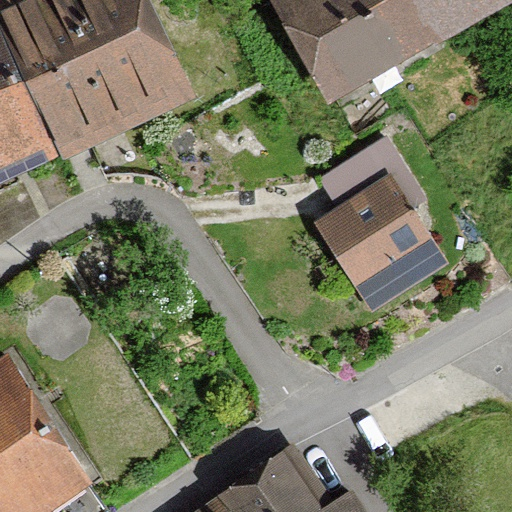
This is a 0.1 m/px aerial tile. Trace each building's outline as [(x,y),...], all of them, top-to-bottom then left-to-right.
[(131,0),(0,0),(0,25),(56,145),(175,90),(131,0)] [(250,0),(248,1),(306,106),(499,0),(250,0)] [(0,169),(10,165),(56,145),(0,25),(0,169)] [(380,173),(300,222),(360,318),(439,269),(380,173)] [(0,366),(0,511),(20,511),(75,476),(0,366)] [(309,511),(305,505),(269,452),(203,497),(212,511),(309,511)] [(353,511),(335,485),(305,505),(309,511),(353,511)]
